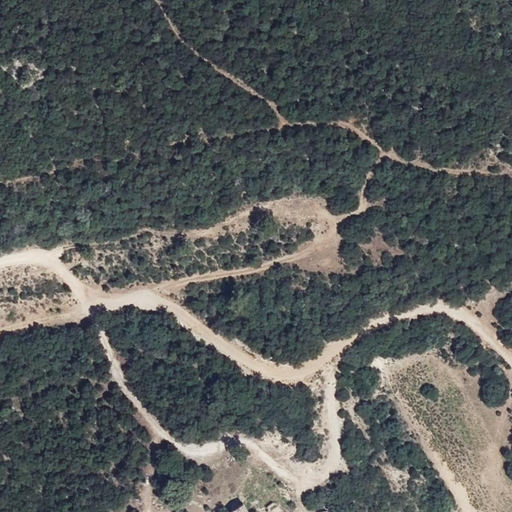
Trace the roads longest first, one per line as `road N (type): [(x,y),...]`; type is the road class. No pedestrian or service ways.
road 1 (track): [(0,260),(42,255),(58,264),(106,334),(125,388),(162,431),(191,449),(228,433),(293,482),(327,481),(342,457),(333,355),(371,318),(415,310),(450,315),(488,334),(511,365)]
road 2 (track): [(91,312),(121,297),(263,268),(328,244),(336,218)]
